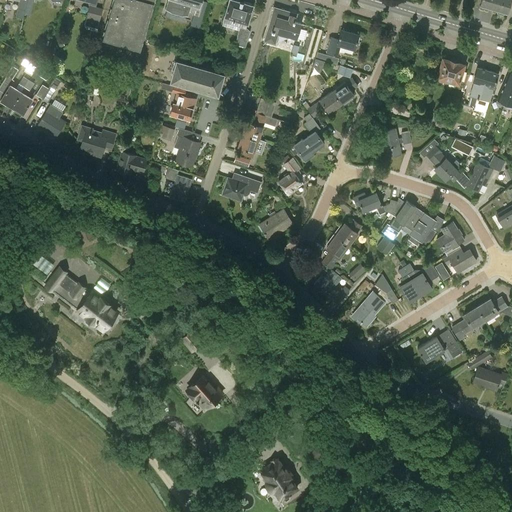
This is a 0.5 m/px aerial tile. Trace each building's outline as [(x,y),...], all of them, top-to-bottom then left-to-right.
[(15,0),(19,1),(16,17),(23,18),(27,0),(15,0)] [(152,0),(114,0),(103,36),(139,46),(152,0)] [(168,0),(166,9),(188,15),(188,13),(199,17),(204,0),(202,0),(168,0)] [(228,0),(224,15),(222,25),(239,29),(239,30),(238,29),(235,44),(245,47),(250,31),(246,27),(247,22),(248,22),(253,4),(240,0),(228,0)] [(481,0),(480,5),(494,9),(496,0),(481,0)] [(496,0),(494,9),(497,10),(497,12),(497,13),(503,15),(504,14),(505,12),(507,13),(510,0),(496,0)] [(97,28),(102,7),(90,4),(85,25),(97,28)] [(273,9),(264,41),(275,44),(278,33),(295,39),(300,23),(293,21),(295,16),(273,9)] [(341,29),(339,38),(330,36),(326,53),(338,56),(341,45),(354,49),(358,34),(341,29)] [(22,62),(27,66),(24,70),(31,74),(36,66),(24,58),(22,62)] [(468,74),(462,72),(464,64),(443,58),(437,77),(441,78),(441,80),(445,81),(447,80),(458,83),(463,84),(461,90),(464,91),(468,74)] [(170,81),(218,94),(223,74),(176,60),(170,81)] [(12,79),(18,69),(12,65),(6,76),(12,79)] [(348,79),(351,69),(339,65),(336,75),(348,79)] [(477,67),(473,81),(469,95),(470,95),(467,105),(474,107),(477,97),(489,101),(493,87),(494,88),(498,73),(477,67)] [(511,69),(511,71),(509,70),(497,99),(505,102),(511,85),(511,69)] [(24,86),(29,79),(23,76),(19,83),(24,86)] [(352,77),(345,82),(332,91),(341,103),(354,94),(351,91),(358,86),(352,77)] [(34,82),(29,79),(24,86),(30,90),(34,82)] [(62,87),(73,94),(76,89),(65,83),(62,87)] [(11,107),(21,91),(10,84),(0,100),(11,107)] [(42,98),(48,87),(42,84),(36,94),(42,98)] [(55,92),(48,87),(42,98),(48,102),(55,92)] [(21,91),(11,107),(22,114),(32,98),(21,91)] [(320,100),(314,104),(308,108),(314,117),(326,108),(329,112),(341,103),(332,91),(320,99),(320,100)] [(194,109),(197,98),(176,92),(174,103),(173,103),(170,114),(189,119),(192,108),(194,109)] [(261,97),(256,112),(271,117),(276,102),(261,97)] [(52,104),(62,110),(65,106),(55,100),(52,104)] [(51,104),(48,109),(39,124),(56,135),(65,121),(59,118),(63,112),(51,104)] [(256,112),(252,122),(246,120),(242,133),(258,139),(262,126),(263,126),(264,122),(275,126),(276,125),(277,119),(271,117),(256,112)] [(294,144),(289,147),(294,154),(299,151),(305,160),(313,154),(312,151),(323,143),(315,132),(320,128),(312,117),(309,113),(304,117),(306,121),(303,123),(311,133),(302,139),(301,138),(294,144)] [(185,127),(187,120),(177,118),(175,125),(185,127)] [(101,133),(92,130),(93,128),(81,124),(77,140),(83,142),(80,150),(100,156),(103,146),(112,148),(116,133),(102,129),(101,133)] [(175,129),(162,125),(160,131),(163,131),(161,137),(171,141),(175,129)] [(176,134),(178,135),(174,147),(179,149),(175,160),(192,166),(200,142),(189,139),(191,131),(179,127),(176,134)] [(402,138),(398,139),(395,128),(380,132),(386,157),(401,154),(398,142),(403,142),(403,143),(411,141),(409,130),(401,131),(402,138)] [(258,139),(242,133),(238,146),(243,148),(242,153),(253,157),(255,152),(262,154),(266,141),(258,139)] [(491,139),(481,135),(477,143),(487,147),(491,139)] [(455,137),(452,146),(470,153),(473,145),(455,137)] [(451,164),(445,158),(446,157),(441,152),(442,152),(435,144),(426,153),(438,165),(434,169),(445,179),(449,176),(453,181),(461,173),(456,168),(461,164),(456,159),(451,164)] [(147,158),(135,155),(122,151),(116,170),(130,174),(131,170),(143,174),(147,158)] [(235,154),(233,162),(251,168),(254,160),(235,154)] [(500,171),(505,160),(494,154),(488,165),(500,171)] [(282,164),(289,173),(279,181),(288,194),(296,188),(296,187),(302,183),(295,172),(301,168),(293,156),(282,164)] [(484,185),(492,169),(477,162),(465,185),(478,191),(482,184),(484,185)] [(192,179),(177,174),(179,170),(169,166),(165,177),(174,180),(169,197),(184,202),(192,179)] [(249,192),(250,189),(257,191),(260,182),(234,173),(232,179),(231,179),(229,180),(229,181),(227,181),(223,193),(240,199),(242,194),(245,195),(247,194),(249,192)] [(511,198),(511,205),(496,215),(503,227),(511,222),(511,187),(507,190),(511,199),(511,198)] [(281,193),(271,188),(268,195),(274,197),(281,208),(287,204),(281,193)] [(381,203),(376,192),(366,196),(364,192),(353,197),(357,206),(360,205),(363,211),(376,206),(379,214),(387,211),(391,213),(392,211),(393,212),(397,201),(391,199),(389,203),(382,206),(381,203)] [(393,212),(397,214),(389,226),(386,224),(382,230),(391,237),(396,230),(398,231),(400,228),(410,235),(417,225),(416,224),(424,213),(423,213),(414,207),(415,207),(406,201),(405,202),(398,197),(397,201),(393,212)] [(276,235),(275,234),(292,224),(283,209),(259,224),(268,239),(270,238),(270,239),(276,235)] [(417,225),(410,235),(411,235),(408,240),(416,245),(419,241),(424,245),(427,240),(429,241),(435,232),(431,228),(436,221),(424,213),(416,224),(417,225)] [(337,228),(333,234),(348,245),(358,233),(357,232),(362,225),(353,218),(348,225),(344,223),(339,229),(337,228)] [(440,229),(443,234),(435,239),(443,252),(463,239),(452,222),(440,229)] [(93,237),(88,224),(78,228),(83,241),(93,237)] [(326,247),(330,251),(322,261),(331,269),(332,269),(336,264),(334,263),(339,257),(348,245),(333,234),(329,239),(331,241),(326,247)] [(387,254),(395,244),(384,236),(376,246),(387,254)] [(463,253),(460,249),(444,258),(447,263),(451,261),(457,272),(476,261),(469,249),(463,253)] [(34,262),(47,273),(55,264),(41,253),(34,262)] [(444,279),(451,275),(443,261),(435,265),(444,279)] [(431,288),(428,282),(439,275),(432,263),(420,270),(419,269),(414,269),(413,270),(409,263),(403,267),(407,274),(408,274),(410,279),(420,295),(431,288)] [(92,291),(91,293),(85,288),(86,287),(78,281),(78,282),(67,273),(68,272),(59,265),(43,285),(52,292),(53,291),(78,310),(77,310),(86,317),(85,319),(85,321),(90,325),(93,324),(94,323),(102,330),(117,311),(92,291)] [(355,280),(365,270),(362,266),(351,276),(355,280)] [(407,274),(403,267),(398,270),(402,277),(407,274)] [(331,269),(325,277),(322,275),(314,285),(337,304),(345,294),(335,285),(341,277),(332,269),(331,269)] [(101,277),(95,286),(104,293),(111,284),(101,277)] [(363,290),(369,282),(365,279),(359,287),(363,290)] [(410,279),(399,286),(409,302),(420,295),(410,279)] [(384,281),(380,285),(385,289),(389,284),(384,281)] [(391,288),(386,293),(388,296),(392,303),(398,299),(391,288)] [(384,301),(373,292),(372,290),(351,315),(361,323),(362,322),(366,325),(372,317),(371,316),(384,301)] [(501,295),(492,301),(490,298),(477,306),(485,319),(497,312),(499,314),(502,312),(511,315),(511,312),(511,306),(510,305),(508,305),(501,295)] [(463,314),(465,317),(451,326),(459,340),(465,337),(464,334),(474,328),(473,327),(485,319),(477,306),(463,314)] [(436,336),(417,348),(425,361),(447,348),(453,357),(462,352),(448,328),(436,336)] [(190,330),(180,338),(192,351),(201,342),(190,330)] [(467,362),(471,369),(492,356),(488,349),(467,362)] [(501,371),(500,374),(477,367),(473,381),(488,386),(488,387),(496,390),(498,383),(504,384),(508,373),(501,371)] [(194,400),(195,399),(204,409),(220,395),(203,375),(186,389),(188,391),(187,392),(194,400)] [(255,431),(263,444),(278,436),(271,423),(255,431)] [(298,489),(296,486),(277,459),(261,470),(266,478),(264,480),(264,481),(264,482),(265,484),(265,486),(267,488),(269,490),(270,491),(272,492),(275,491),(281,500),(284,499),(286,500),(290,498),(290,495),(298,489)]
